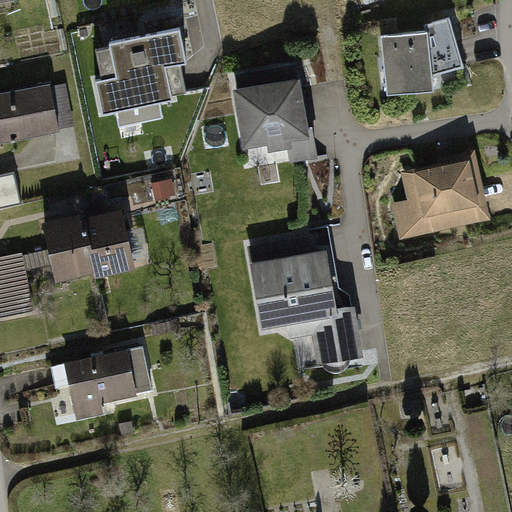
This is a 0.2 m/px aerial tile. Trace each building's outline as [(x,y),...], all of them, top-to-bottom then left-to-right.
[(438,28),(392,32),(398,93),(448,89),(447,70),(474,63),(461,14),(435,21),(438,28)] [(182,20),(110,36),(117,70),(97,74),(104,108),(172,93),(165,59),(190,53),(182,20)] [(312,72),(246,84),(258,147),(324,135),(312,72)] [(63,79),(0,90),(0,139),(72,127),(63,79)] [(499,216),(484,152),(407,170),(414,198),(396,202),(404,239),(499,216)] [(0,205),(23,203),(19,172),(0,174),(0,205)] [(146,262),(132,208),(95,217),(93,210),(53,220),(68,281),(146,262)] [(342,246),(262,259),(273,324),(322,316),(329,360),(376,352),(368,303),(352,305),(342,246)] [(136,345),(72,360),(84,414),(148,399),(136,345)]
